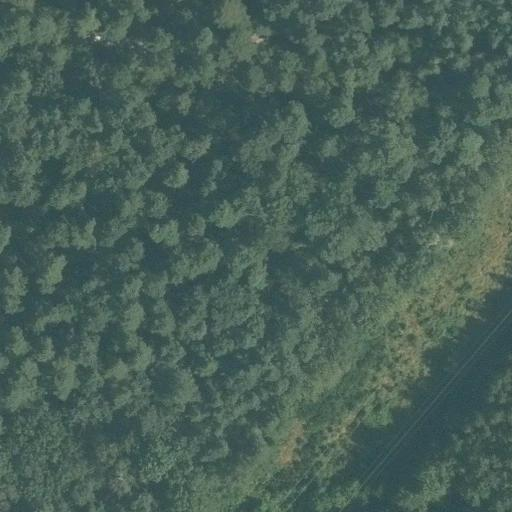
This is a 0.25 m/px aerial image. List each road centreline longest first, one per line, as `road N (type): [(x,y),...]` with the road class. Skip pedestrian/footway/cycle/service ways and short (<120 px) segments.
road 1 (track): [(0,27),(358,77)]
road 2 (unknown): [(511,62),(328,97)]
road 3 (track): [(358,77),(428,111),(472,118),(511,100)]
